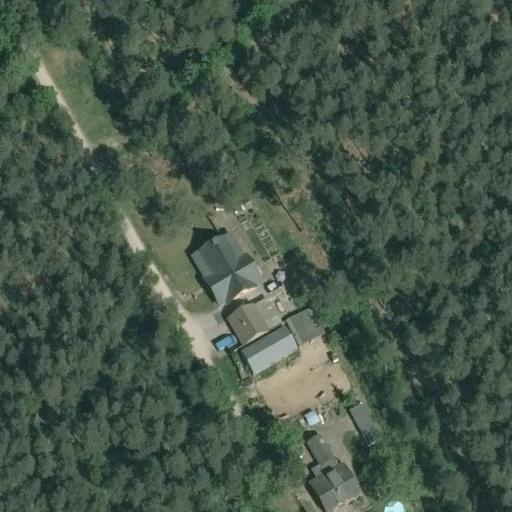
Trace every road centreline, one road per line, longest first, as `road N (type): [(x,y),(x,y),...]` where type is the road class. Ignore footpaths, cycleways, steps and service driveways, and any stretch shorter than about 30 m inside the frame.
road 1 (track): [(147,265),(3,0)]
road 2 (track): [(319,0),(195,100),(88,160)]
road 3 (track): [(147,265),(284,511)]
